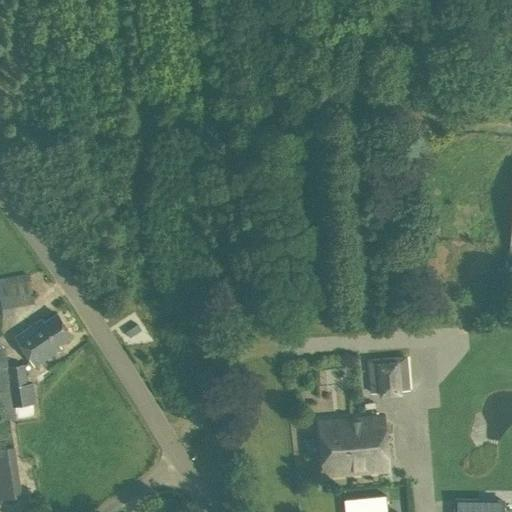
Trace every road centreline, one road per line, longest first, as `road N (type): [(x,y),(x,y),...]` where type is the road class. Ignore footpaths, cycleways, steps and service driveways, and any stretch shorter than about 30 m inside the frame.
road 1 (unclassified): [(207,511),(63,276),(0,190)]
road 2 (unknown): [(425,511),(417,411),(428,343),(408,333),(325,324)]
